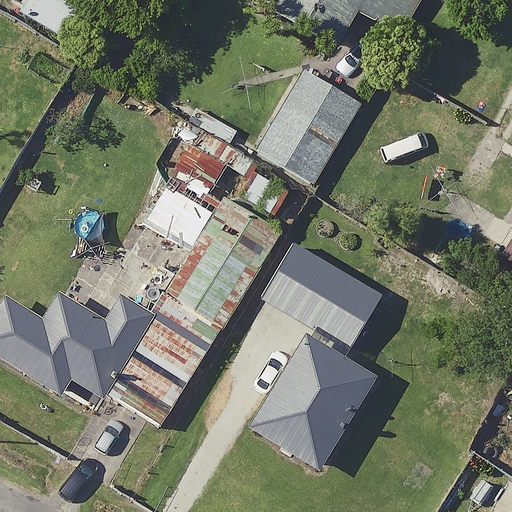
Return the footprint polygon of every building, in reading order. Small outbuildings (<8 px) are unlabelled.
[(91,0),(17,0),(12,9),(68,41),(91,0)] [(255,0),(331,40),(349,7),(395,31),(411,0),(255,0)] [(355,101),(298,66),(250,146),(307,181),(355,101)] [(511,180),(493,169),(457,231),(511,263),(511,180)] [(280,187),(247,170),(234,194),(267,211),(280,187)] [(275,231),(216,194),(155,293),(106,263),(83,301),(55,284),(36,314),(0,291),(0,358),(54,392),(66,373),(153,427),(275,231)] [(375,291),(286,238),(252,294),(301,323),(241,423),(313,466),(369,371),(338,353),(375,291)] [(420,263),(386,244),(364,283),(398,302),(420,263)]
